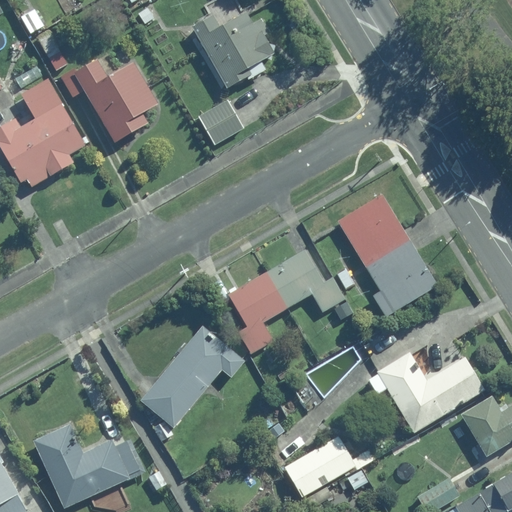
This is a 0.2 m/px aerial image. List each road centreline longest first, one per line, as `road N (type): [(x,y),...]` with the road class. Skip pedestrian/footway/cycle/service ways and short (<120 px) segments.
road 1 (residential): [(0,333),(419,84)]
road 2 (secondary): [(511,236),(419,84)]
